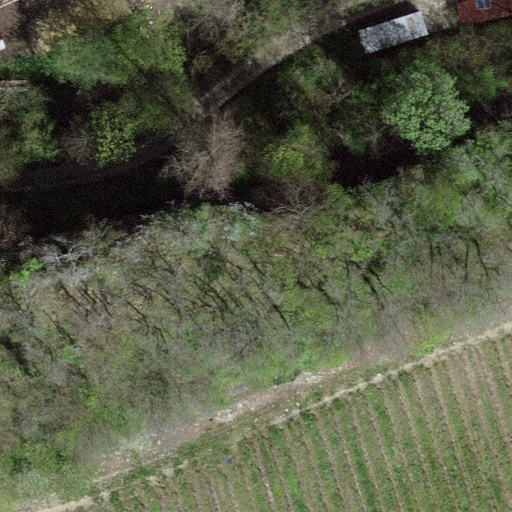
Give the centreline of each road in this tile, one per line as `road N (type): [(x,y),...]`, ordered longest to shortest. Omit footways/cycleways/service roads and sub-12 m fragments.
road 1 (track): [(511,321),(0,507)]
road 2 (track): [(511,116),(341,176),(0,247)]
road 3 (track): [(379,0),(255,62),(129,165),(48,185),(0,187)]
